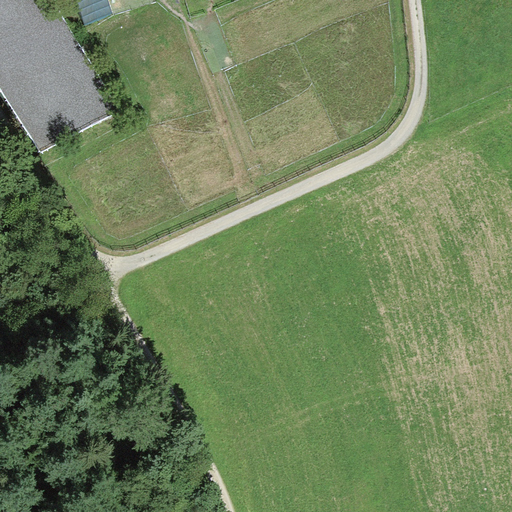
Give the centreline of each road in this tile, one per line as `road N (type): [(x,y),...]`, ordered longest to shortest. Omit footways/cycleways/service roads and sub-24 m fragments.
road 1 (track): [(103,274),(392,146),(418,110),(423,63),(414,0)]
road 2 (track): [(228,511),(103,274)]
road 3 (track): [(103,274),(0,121)]
